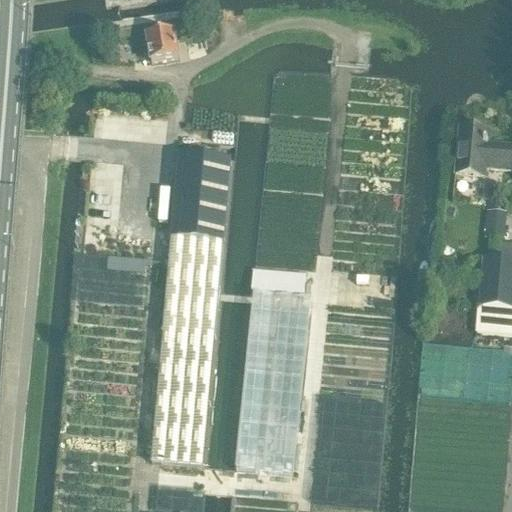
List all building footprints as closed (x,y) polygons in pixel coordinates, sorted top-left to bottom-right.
[(173,33),(170,33),(169,30),(156,31),(157,36),(146,37),(151,65),(177,62),(173,33)] [(511,148),(488,147),(489,132),(482,132),(480,129),(477,127),(473,126),(469,128),(466,130),(460,130),(455,176),(485,178),(486,170),(511,172),(511,148)] [(0,395),(16,195),(16,194),(0,192),(0,395)] [(488,213),(486,240),(504,242),(507,215),(488,213)] [(171,242),(152,467),(204,471),(223,246),(171,242)] [(107,273),(144,276),(146,264),(108,260),(107,273)] [(511,264),(482,262),(479,311),(511,313),(511,264)] [(252,273),(251,293),(303,298),(304,278),(252,273)] [(254,294),(236,473),(293,479),(311,303),(303,302),(303,299),(254,294)]
